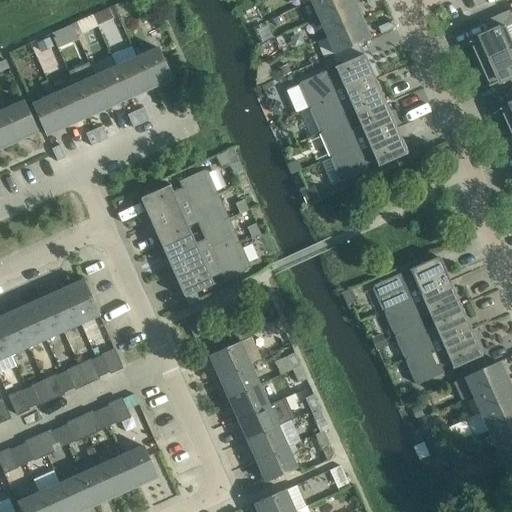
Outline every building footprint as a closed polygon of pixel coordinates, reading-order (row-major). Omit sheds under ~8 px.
[(351,0),(309,0),(318,18),(352,3),(351,0)] [(318,18),(326,36),(360,21),(352,3),(318,18)] [(471,42),(473,46),(471,47),(479,64),(511,49),(511,42),(504,27),(511,23),(511,19),(508,10),(485,21),(490,32),(468,42),(468,43),(471,42)] [(393,20),(378,27),(381,34),(396,27),(393,20)] [(360,21),(326,36),(334,54),(356,44),(367,40),(367,41),(369,40),(360,21)] [(57,47),(77,38),(71,25),(51,33),(57,47)] [(53,45),(49,36),(36,42),(39,51),(53,45)] [(325,71),(299,83),(299,84),(300,84),(310,107),(309,108),(310,108),(372,80),(375,79),(365,56),(364,56),(363,55),(361,56),(356,44),(334,54),(331,55),(335,63),(340,61),(341,64),(334,67),(334,69),(335,68),(338,75),(327,79),(325,73),(326,72),(325,71)] [(130,46),(110,55),(115,67),(128,97),(149,88),(136,58),(130,46)] [(136,58),(149,88),(172,78),(171,76),(170,76),(158,48),(136,58)] [(511,49),(479,64),(486,82),(489,81),(490,85),(487,86),(488,87),(503,80),(508,91),(511,89),(511,49)] [(4,60),(0,61),(0,72),(8,68),(4,60)] [(128,97),(115,67),(94,76),(108,106),(128,97)] [(108,106),(94,76),(73,85),(87,116),(108,106)] [(372,80),(310,108),(310,109),(311,108),(321,132),(320,132),(320,133),(347,121),(343,113),(352,109),(356,117),(384,104),(385,104),(375,79),(372,80)] [(46,80),(40,83),(44,91),(50,89),(46,80)] [(87,116),(73,85),(53,95),(66,125),(87,116)] [(511,100),(511,102),(498,109),(498,110),(501,109),(503,113),(501,114),(509,131),(511,129),(511,89),(508,91),(511,100)] [(66,125),(53,95),(31,104),(44,133),(43,133),(44,135),(66,125)] [(180,99),(172,103),(178,116),(186,112),(180,99)] [(36,129),(23,101),(2,110),(15,141),(38,131),(37,129),(36,129)] [(347,121),(320,133),(321,133),(332,156),(331,156),(331,157),(396,128),(385,104),(384,104),(356,117),(359,126),(350,129),(347,121)] [(144,108),(135,111),(141,124),(149,120),(144,108)] [(0,147),(15,141),(2,110),(0,111),(0,147)] [(135,111),(127,115),(132,127),(141,124),(135,111)] [(102,126),(93,130),(99,143),(108,139),(102,126)] [(407,153),(396,128),(331,157),(331,158),(332,157),(342,181),(341,181),(342,182),(369,171),(368,170),(367,170),(364,164),(375,159),(378,165),(376,166),(377,167),(407,154),(406,153),(407,153)] [(99,143),(93,130),(85,134),(91,146),(99,143)] [(57,162),(65,158),(60,145),(51,149),(57,162)] [(141,200),(140,200),(151,224),(216,195),(216,194),(215,195),(204,171),(205,171),(205,170),(178,181),(182,189),(172,193),(169,187),(171,186),(170,185),(140,198),(141,200)] [(312,188),(302,192),(306,202),(316,198),(312,188)] [(240,239),(253,236),(244,194),(222,199),(226,217),(235,215),(240,239)] [(227,219),(226,219),(215,196),(216,196),(216,195),(151,224),(162,248),(227,219)] [(237,243),(226,220),(227,220),(227,219),(162,248),(173,273),(238,244),(237,243)] [(174,272),(173,273),(183,297),(184,296),(184,298),(185,297),(196,293),(214,284),(214,283),(212,284),(210,278),(216,275),(220,273),(223,280),(249,269),(248,268),(247,268),(237,245),(238,244),(174,272)] [(438,258),(438,257),(408,270),(409,271),(410,271),(413,277),(402,282),(399,275),(400,275),(400,274),(374,285),(385,310),(384,310),(384,311),(449,282),(439,258),(438,258)] [(85,281),(83,281),(65,289),(81,324),(99,316),(85,283),(85,281)] [(447,283),(384,311),(385,311),(396,334),(395,334),(395,335),(422,323),(418,315),(427,311),(431,319),(459,307),(460,306),(449,282),(447,283)] [(48,297),(64,332),(81,324),(65,289),(48,297)] [(351,290),(342,293),(346,305),(355,301),(351,290)] [(30,305),(46,340),(64,332),(48,297),(30,305)] [(13,313),(29,347),(46,340),(30,305),(13,313)] [(422,323),(395,335),(395,336),(396,335),(406,358),(405,359),(406,360),(471,331),(460,306),(459,307),(431,319),(434,328),(425,332),(422,323)] [(0,318),(0,331),(11,355),(29,347),(13,313),(0,318)] [(285,332),(279,318),(270,322),(276,335),(285,332)] [(199,336),(195,327),(190,329),(194,338),(199,336)] [(0,373),(16,366),(11,355),(0,331),(0,373)] [(406,360),(407,360),(417,383),(416,384),(417,385),(444,373),(443,372),(442,372),(439,366),(450,361),(453,367),(452,368),(452,369),(482,356),(481,355),(482,355),(471,331),(406,360)] [(209,355),(219,377),(249,364),(240,342),(212,355),(211,354),(209,355)] [(286,357),(292,369),(300,366),(294,353),(286,357)] [(101,355),(96,357),(104,375),(109,373),(101,355)] [(104,375),(96,357),(91,360),(99,377),(104,375)] [(472,374),(464,378),(472,396),(507,380),(498,361),(496,362),(497,363),(484,368),(481,361),(469,366),(472,374)] [(229,398),(259,384),(249,364),(219,377),(229,398)] [(298,383),(306,379),(300,366),(292,369),(298,383)] [(66,371),(61,373),(69,390),(74,388),(66,371)] [(69,390),(61,373),(56,376),(63,393),(69,390)] [(511,392),(507,380),(472,396),(480,413),(511,398),(511,392)] [(229,398),(238,419),(268,405),(259,384),(229,398)] [(31,387),(26,389),(34,406),(39,404),(31,387)] [(34,406),(26,389),(21,391),(28,409),(34,406)] [(304,398),(310,411),(319,407),(313,395),(304,398)] [(511,398),(480,413),(466,419),(474,437),(487,431),(511,419),(511,398)] [(108,405),(101,409),(109,426),(116,423),(108,405)] [(238,419),(247,440),(278,426),(268,405),(238,419)] [(316,425),(325,421),(319,407),(310,411),(316,425)] [(109,426),(101,409),(93,412),(101,430),(109,426)] [(511,419),(487,431),(495,448),(511,440),(511,419)] [(66,424),(59,428),(66,445),(74,441),(66,424)] [(247,440),(257,461),(287,447),(278,426),(247,440)] [(51,431),(59,448),(66,445),(59,428),(51,431)] [(511,440),(495,448),(503,466),(511,461),(511,440)] [(25,443),(17,446),(25,464),(33,460),(25,443)] [(329,444),(321,448),(327,461),(336,458),(329,444)] [(10,450),(17,467),(25,464),(17,446),(10,450)] [(156,474),(148,457),(143,446),(121,455),(135,486),(158,476),(157,474),(156,474)] [(268,481),(297,468),(287,447),(257,461),(267,483),(268,482),(268,481)] [(114,495),(135,486),(121,455),(100,465),(114,495)] [(511,461),(503,466),(511,484),(511,483),(511,461)] [(100,465),(79,474),(93,505),(114,495),(100,465)] [(76,511),(93,505),(79,474),(59,483),(71,511),(76,511)] [(71,511),(59,483),(38,493),(46,511),(71,511)] [(284,490),(255,503),(258,511),(292,511),(294,511),(284,490)] [(17,502),(21,511),(46,511),(38,493),(17,502)]
